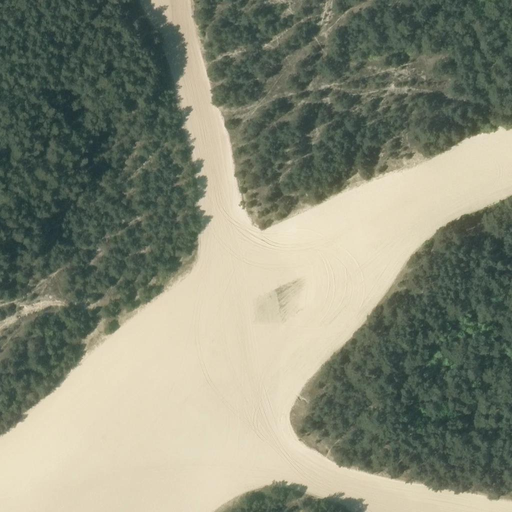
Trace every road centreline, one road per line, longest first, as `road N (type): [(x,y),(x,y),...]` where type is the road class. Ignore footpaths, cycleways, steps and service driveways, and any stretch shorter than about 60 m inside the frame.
road 1 (track): [(511,167),(389,224),(278,293),(85,462),(14,511)]
road 2 (track): [(417,511),(257,466),(140,479),(30,511)]
